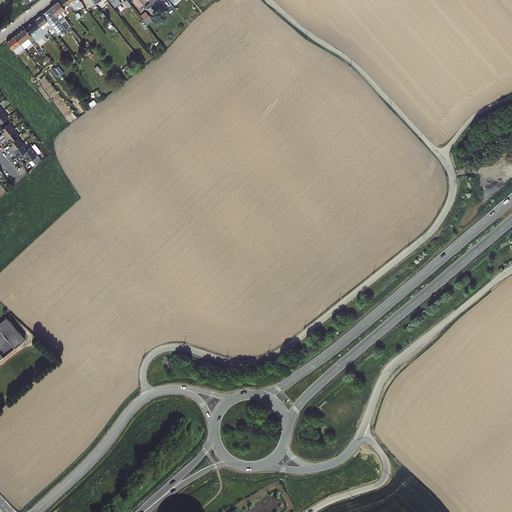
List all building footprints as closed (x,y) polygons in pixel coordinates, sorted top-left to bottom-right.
[(60,0),(55,4),(63,15),(68,12),(66,8),(68,7),(66,5),(69,3),(67,0),(60,0)] [(67,0),(69,3),(74,9),(76,8),(74,4),(80,1),(79,0),(67,0)] [(93,0),(90,0),(95,8),(99,6),(97,4),(93,0)] [(55,4),(45,12),(42,14),(48,21),(51,26),(55,30),(58,35),(66,30),(59,20),(62,19),(64,22),(67,20),(63,15),(55,4)] [(35,19),(40,26),(48,21),(42,14),(35,19)] [(25,27),(30,34),(40,26),(35,19),(25,27)] [(55,30),(51,26),(50,27),(57,37),(59,35),(58,35),(55,30)] [(25,27),(15,35),(24,48),(27,46),(23,42),(31,36),(30,34),(25,27)] [(16,54),(24,48),(15,35),(6,41),(16,54)] [(59,64),(52,69),(57,76),(64,71),(59,64)] [(0,141),(13,131),(8,124),(0,131),(3,134),(0,136),(0,141)] [(19,137),(13,131),(0,141),(0,143),(2,145),(8,140),(11,143),(18,138),(19,137)] [(22,144),(18,138),(11,143),(10,144),(12,147),(5,153),(8,156),(22,144)] [(27,150),(22,144),(8,156),(10,159),(17,153),(19,156),(27,150)] [(31,147),(27,150),(19,156),(16,159),(19,162),(25,156),(29,162),(37,155),(31,147)] [(6,317),(0,322),(0,329),(15,348),(25,339),(6,317)]
